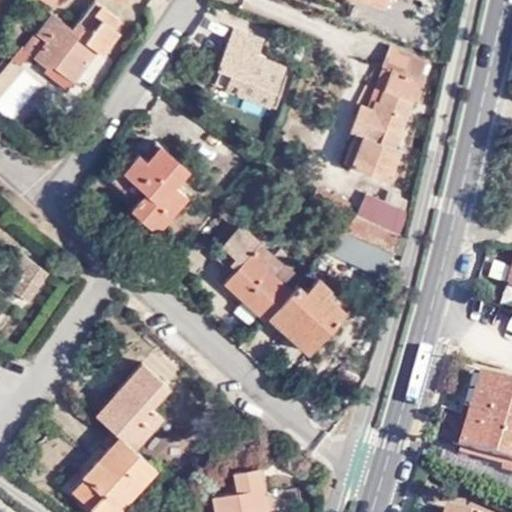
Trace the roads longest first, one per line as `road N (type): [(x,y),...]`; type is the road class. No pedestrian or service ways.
road 1 (secondary): [(504,0),(389,464)]
road 2 (residential): [(109,256),(322,440),(389,464)]
road 3 (residential): [(194,0),(39,194)]
road 4 (residential): [(0,433),(109,256)]
